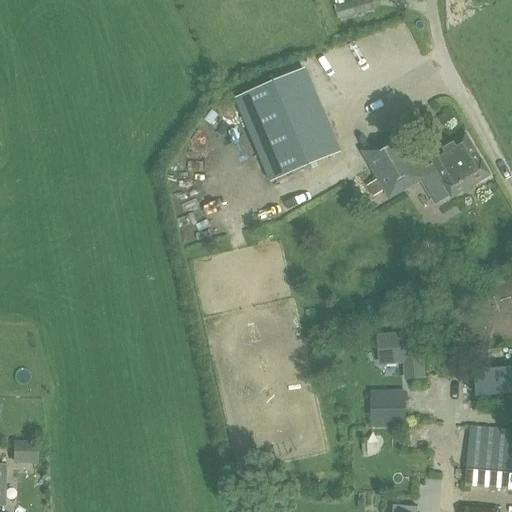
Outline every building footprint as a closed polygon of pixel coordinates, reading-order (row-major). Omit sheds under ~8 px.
[(351,0),(356,16),(375,10),(372,0),(351,0)] [(396,43),(402,53),(416,46),(410,35),(396,43)] [(338,155),(304,73),(236,100),(270,183),(338,155)] [(384,191),(389,199),(426,179),(399,130),(362,152),(378,180),(368,185),(374,196),(384,191)] [(435,170),(452,198),(491,174),(467,135),(432,157),(439,168),(435,170)] [(382,359),(406,357),(407,373),(423,371),(422,355),(424,355),(422,331),(380,335),(382,359)] [(511,367),(471,371),(474,398),(511,394),(511,367)] [(406,391),(372,391),(372,426),(406,426),(406,391)] [(465,487),(507,490),(509,471),(511,470),(511,429),(470,425),(465,487)] [(40,459),(41,439),(18,438),(17,457),(40,459)]
